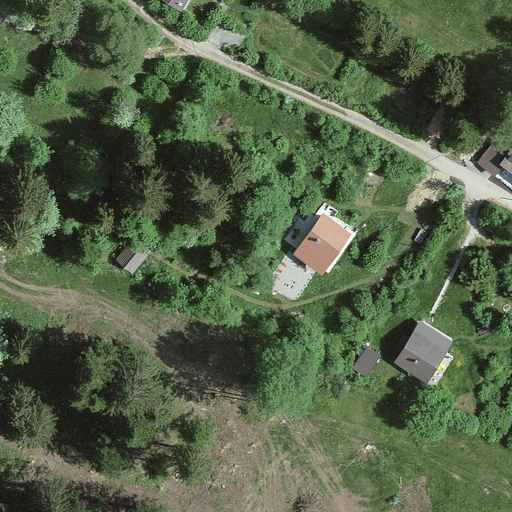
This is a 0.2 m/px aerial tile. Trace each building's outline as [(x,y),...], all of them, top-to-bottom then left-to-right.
[(165,0),(182,9),(186,0),(165,0)] [(511,152),(502,163),(511,170),(511,152)] [(357,240),(325,218),(293,257),(326,275),(357,240)] [(133,242),(117,258),(137,271),(151,258),(133,242)] [(418,334),(396,367),(427,386),(451,356),(418,334)]
